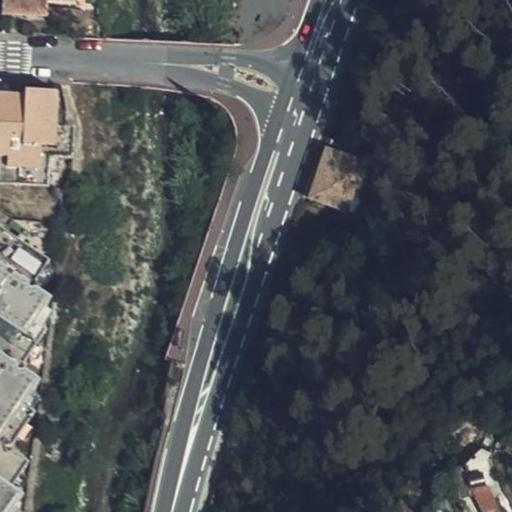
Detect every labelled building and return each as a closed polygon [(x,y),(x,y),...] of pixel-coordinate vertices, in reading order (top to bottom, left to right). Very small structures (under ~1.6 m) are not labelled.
[(0,0),(0,22),(28,23),(28,12),(56,13),(56,0),(0,0)] [(32,166),(44,166),(47,136),(37,136),(38,101),(8,100),(8,106),(0,106),(0,193),(31,194),(32,166)] [(47,136),(44,166),(56,166),(56,136),(47,136)] [(333,206),(346,163),(321,153),(306,196),(333,206)] [(0,280),(13,281),(22,264),(0,248),(0,280)] [(30,270),(22,264),(13,281),(26,282),(30,277),(30,270)] [(0,308),(6,296),(13,281),(0,280),(0,308)] [(0,445),(4,445),(12,433),(14,415),(9,412),(15,404),(17,384),(6,376),(20,355),(23,335),(20,333),(24,329),(27,303),(16,296),(26,282),(13,281),(6,296),(0,308),(0,445)] [(37,310),(27,303),(24,329),(37,310)] [(23,335),(20,355),(30,341),(23,335)] [(17,384),(15,404),(25,389),(17,384)] [(14,415),(12,433),(20,421),(14,415)] [(507,511),(484,453),(463,461),(482,511),(507,511)]
